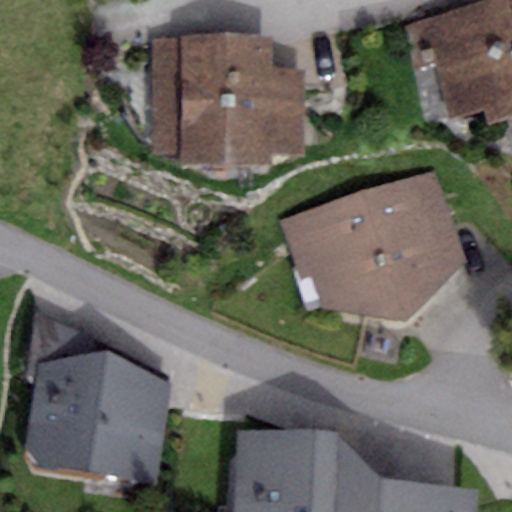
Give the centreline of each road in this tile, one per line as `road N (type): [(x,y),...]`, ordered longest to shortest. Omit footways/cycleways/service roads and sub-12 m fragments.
road 1 (unclassified): [(0,246),(296,372),(450,419)]
road 2 (residential): [(450,419),(483,332),(511,299)]
